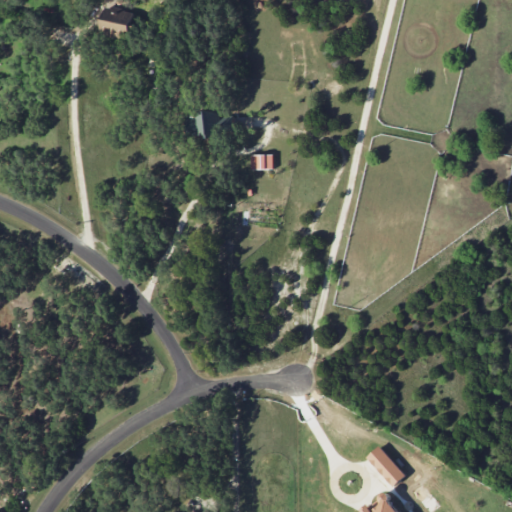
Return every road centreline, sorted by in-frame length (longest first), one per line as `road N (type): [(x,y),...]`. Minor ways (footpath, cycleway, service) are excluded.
road 1 (residential): [(44,511),(88,456),(163,409),(232,384),(295,380)]
road 2 (residential): [(194,394),(162,330),(131,293),(85,251),(0,201)]
